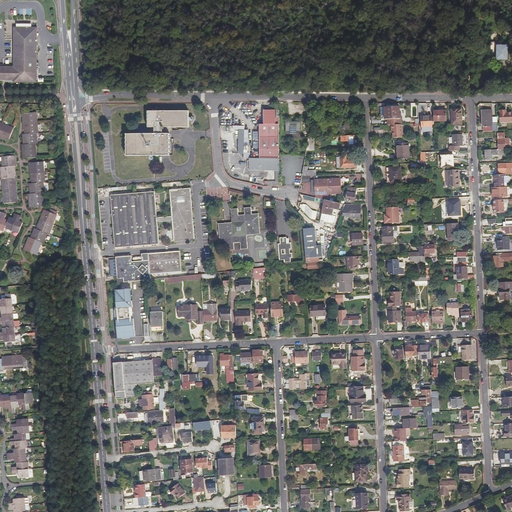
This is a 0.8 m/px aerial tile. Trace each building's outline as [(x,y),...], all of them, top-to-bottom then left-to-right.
[(0,68),(16,69),(17,27),(14,27),(14,66),(0,65),(0,68)] [(37,27),(17,27),(16,69),(0,68),(0,79),(14,80),(14,82),(37,82),(37,27)] [(511,38),(497,38),(497,56),(511,56),(511,38)] [(385,108),(380,109),(380,115),(385,115),(385,117),(387,118),(387,120),(388,126),(391,126),(402,125),(402,114),(400,114),(400,108),(385,108)] [(492,130),(493,131),(498,131),(497,123),(493,124),(492,117),(492,109),(482,110),(483,130),(492,130)] [(126,133),(126,155),(170,156),(170,133),(163,133),(163,126),(170,126),(189,126),(189,110),(148,110),(148,126),(152,126),(155,126),(155,129),(152,129),(149,129),(149,133),(126,133)] [(279,158),(280,119),(276,119),(274,119),(274,110),(264,110),(264,117),(266,118),(266,124),(264,124),(256,124),(256,158),(279,158)] [(460,119),(459,110),(451,110),(452,125),(461,125),(461,119),(460,119)] [(511,112),(506,113),(506,110),(500,111),(500,122),(511,121),(511,112)] [(446,111),(433,112),(434,119),(434,122),(446,121),(446,111)] [(24,124),(37,123),(36,112),(33,113),(28,113),(24,114),(24,117),(23,117),(24,124)] [(432,124),(434,124),(434,122),(434,119),(431,119),(431,116),(422,116),(422,127),(432,127),(432,124)] [(286,129),(301,129),(301,118),(286,118),(286,129)] [(26,134),(36,133),(38,133),(37,123),(24,124),(24,132),(26,131),(26,134)] [(13,128),(2,124),(0,128),(0,135),(0,136),(0,137),(8,141),(13,128)] [(393,134),(393,139),(403,138),(403,129),(402,129),(402,125),(391,126),(391,130),(393,130),(393,134)] [(239,131),(238,154),(248,154),(248,131),(244,131),(244,128),(232,127),(232,131),(239,131)] [(23,144),(35,143),(37,143),(36,133),(26,134),(24,134),(25,137),(23,137),(23,144)] [(498,150),(506,149),(509,149),(509,145),(507,145),(505,145),(505,139),(504,133),(498,134),(498,150)] [(453,147),(459,147),(462,147),(462,135),(452,135),(453,147)] [(355,146),(354,136),(341,137),(341,142),(346,141),(346,143),(345,143),(346,147),(355,146)] [(24,155),(24,159),(36,157),(35,143),(23,144),(22,144),(23,156),(24,155)] [(396,145),(396,151),(398,151),(399,160),(409,159),(408,144),(396,145)] [(492,150),(485,150),(485,161),(491,161),(491,160),(492,160),(493,155),(499,155),(506,155),(506,149),(498,150),(496,150),(492,150)] [(454,165),(453,155),(443,156),(443,165),(454,165)] [(14,159),(13,156),(1,157),(2,167),(14,166),(16,166),(15,159),(14,159)] [(346,162),(346,158),(340,158),(341,169),(357,168),(356,161),(346,162)] [(279,159),(249,159),(249,161),(249,167),(249,171),(279,171),(279,159)] [(43,162),(31,163),(31,166),(30,166),(31,173),(44,172),(43,162)] [(498,165),(499,174),(507,174),(507,175),(511,174),(511,164),(510,165),(510,170),(508,170),(508,165),(498,165)] [(14,166),(2,167),(0,167),(2,179),(13,178),(13,175),(15,175),(14,166)] [(308,177),(316,177),(316,171),(307,171),(307,167),(304,167),(302,177),(308,177)] [(401,183),(400,168),(389,168),(390,184),(401,183)] [(460,187),(459,171),(448,171),(448,188),(460,187)] [(45,182),(44,172),(31,173),(31,181),(33,181),(33,183),(43,182),(45,182)] [(494,188),(504,188),(503,175),(499,175),(494,176),(494,188)] [(13,178),(2,179),(3,191),(16,190),(15,181),(14,181),(13,178)] [(316,197),(326,200),(328,200),(327,195),(341,194),(341,179),(315,181),(315,182),(316,197)] [(44,193),(43,182),(33,183),(31,183),(32,187),(29,187),(30,194),(42,193),(44,193)] [(494,188),(491,188),(492,197),(507,197),(506,187),(504,188),(494,188)] [(157,217),(155,192),(111,195),(116,248),(159,244),(157,222),(172,220),(174,241),(194,239),(190,189),(170,190),(172,216),(157,217)] [(354,202),(356,189),(348,189),(346,203),(349,203),(349,202),(354,202)] [(16,190),(3,191),(4,203),(16,202),(15,199),(17,199),(16,190)] [(43,207),(42,193),(30,194),(29,194),(30,205),(31,205),(31,208),(43,207)] [(406,207),(418,206),(417,202),(414,202),(414,199),(407,199),(407,203),(406,203),(406,207)] [(326,200),(320,221),(335,225),(340,203),(328,200),(326,200)] [(503,200),(493,200),(494,205),(493,205),(493,209),(494,209),(494,214),(504,213),(503,200)] [(461,216),(460,201),(448,202),(449,216),(461,216)] [(346,205),(343,216),(351,216),(351,219),(360,219),(361,204),(346,205)] [(232,223),(218,224),(220,245),(226,244),(227,251),(234,250),(234,243),(240,243),(241,249),(248,249),(247,235),(260,234),(258,214),(252,215),(251,208),(244,208),(245,215),(238,216),(237,209),(230,209),(232,223)] [(398,208),(386,209),(386,214),(387,214),(387,216),(384,216),(384,224),(399,224),(398,208)] [(40,219),(53,224),(57,215),(49,212),(46,210),(44,213),(43,213),(40,219)] [(8,221),(5,227),(12,230),(18,215),(15,214),(13,219),(9,218),(8,221)] [(18,215),(12,230),(19,233),(23,223),(19,222),(21,217),(18,215)] [(38,230),(47,233),(49,234),(53,224),(40,219),(37,227),(39,227),(38,230)] [(457,224),(447,224),(447,238),(448,242),(454,241),(454,238),(458,237),(457,224)] [(423,225),(424,235),(432,235),(432,231),(427,231),(426,225),(423,225)] [(396,227),(385,227),(385,232),(382,232),(383,243),(388,243),(389,244),(394,244),(394,239),(393,239),(393,237),(396,237),(396,227)] [(315,228),(304,229),(306,258),(323,257),(322,246),(316,246),(315,228)] [(31,238),(42,242),(43,243),(47,233),(38,230),(36,229),(35,232),(33,231),(31,238)] [(363,245),(362,234),(353,235),(353,245),(363,245)] [(25,251),(37,255),(42,242),(31,238),(29,237),(25,247),(27,248),(25,251)] [(280,243),(278,244),(279,260),(284,260),(284,262),(291,262),(290,258),(292,258),(292,253),(290,253),(290,249),(291,249),(291,243),(290,243),(287,243),(286,239),(286,237),(280,238),(280,243)] [(508,237),(497,238),(498,250),(509,250),(509,248),(509,242),(508,237)] [(429,242),(424,243),(424,244),(425,254),(427,254),(430,254),(435,254),(435,249),(437,249),(436,245),(435,245),(429,245),(429,242)] [(409,253),(410,258),(425,257),(425,256),(425,254),(424,244),(423,244),(423,247),(419,248),(420,252),(409,253)] [(116,260),(119,283),(151,280),(151,276),(154,275),(181,273),(179,252),(149,255),(149,259),(146,260),(146,255),(143,256),(144,263),(132,264),(131,258),(116,260)] [(511,253),(496,254),(496,257),(494,257),(494,268),(503,267),(503,261),(511,260),(511,253)] [(359,257),(347,258),(348,266),(349,267),(349,270),(358,270),(358,266),(358,263),(360,263),(359,257)] [(453,264),(454,268),(457,268),(467,268),(466,258),(456,258),(457,264),(453,264)] [(398,265),(398,261),(388,262),(389,276),(404,275),(403,265),(398,265)] [(267,267),(254,269),(254,279),(267,278),(267,267)] [(457,281),(467,280),(467,268),(457,268),(457,281)] [(202,280),(201,274),(195,275),(166,278),(166,281),(168,281),(168,284),(181,283),(180,281),(194,280),(194,281),(202,280)] [(351,282),(353,274),(336,275),(337,288),(339,288),(339,292),(352,292),(351,282)] [(241,291),(246,290),(252,290),(252,281),(240,282),(240,283),(236,283),(237,292),(241,292),(241,291)] [(510,299),(509,295),(509,290),(511,290),(511,283),(500,283),(501,295),(499,296),(500,300),(510,299)] [(134,328),(133,319),(131,319),(130,308),(132,307),(130,288),(115,290),(117,320),(115,320),(117,339),(134,338),(134,328)] [(300,296),(300,289),(296,289),(297,294),(291,294),(291,296),(288,297),(289,302),(298,301),(298,306),(304,305),(303,297),(300,296)] [(388,301),(389,308),(395,307),(397,307),(401,307),(400,293),(390,293),(390,301),(388,301)] [(284,316),(283,303),(272,303),(272,316),(280,315),(280,317),(284,316)] [(208,310),(203,310),(203,312),(204,321),(218,321),(217,304),(208,304),(208,310)] [(268,304),(256,304),(256,314),(264,313),(265,316),(269,316),(268,304)] [(455,318),(459,317),(459,304),(447,304),(447,314),(452,313),(455,313),(455,316),(455,318)] [(197,325),(204,325),(204,321),(203,312),(197,312),(197,305),(186,305),(186,306),(178,307),(178,318),(186,317),(186,316),(192,316),(192,320),(197,320),(197,325)] [(326,315),(325,305),(311,306),(312,316),(326,315)] [(0,310),(2,310),(2,314),(13,313),(12,306),(0,306),(0,310)] [(395,307),(389,308),(389,323),(401,323),(400,312),(395,313),(395,311),(395,307)] [(221,320),(231,320),(231,309),(221,309),(221,320)] [(462,322),(466,322),(470,322),(470,316),(472,316),(471,310),(469,310),(469,309),(465,309),(465,310),(461,310),(462,322)] [(236,312),(236,325),(242,325),(242,322),(251,321),(251,311),(236,312)] [(346,317),(346,311),(339,311),(340,325),(361,324),(360,317),(346,317)] [(404,321),(404,327),(408,327),(408,323),(413,323),(413,321),(416,321),(416,312),(406,312),(406,321),(404,321)] [(433,323),(436,322),(444,322),(444,312),(432,313),(433,323)] [(0,321),(13,320),(13,319),(13,314),(13,313),(2,314),(2,318),(0,317),(0,321)] [(163,327),(162,313),(150,313),(151,328),(163,327)] [(428,323),(428,315),(417,315),(418,323),(428,323)] [(0,324),(3,324),(3,328),(14,327),(14,326),(13,321),(13,320),(0,321),(0,324)] [(15,334),(0,335),(0,339),(4,339),(5,343),(15,342),(15,334)] [(406,359),(406,360),(408,360),(408,356),(417,356),(417,346),(412,346),(412,345),(408,345),(408,347),(405,347),(405,348),(406,359)] [(430,346),(418,346),(418,359),(431,359),(430,346)] [(471,360),(471,346),(462,346),(462,360),(471,360)] [(395,360),(403,359),(403,348),(399,348),(398,350),(395,351),(394,352),(394,354),(394,355),(395,355),(395,360)] [(265,350),(253,351),(253,353),(254,372),(258,371),(258,363),(266,363),(265,350)] [(364,356),(364,350),(354,350),(355,356),(352,356),(353,371),(365,370),(365,362),(366,362),(365,356),(364,356)] [(304,353),(295,353),(295,356),(296,364),(309,363),(308,352),(304,352),(304,353)] [(250,364),(251,372),(254,372),(253,353),(241,354),(241,356),(237,356),(237,361),(241,361),(241,363),(249,362),(249,364),(250,364)] [(322,361),(322,353),(313,353),(314,361),(322,361)] [(233,369),(233,355),(224,356),(223,354),(221,354),(221,366),(226,366),(227,383),(234,383),(234,373),(233,369)] [(348,369),(347,354),(332,354),(333,365),(341,365),(341,369),(348,369)] [(12,357),(13,368),(27,367),(27,361),(26,357),(21,358),(21,356),(12,357)] [(0,359),(0,369),(13,368),(12,357),(3,357),(3,359),(0,359)] [(208,357),(195,357),(196,367),(211,367),(211,358),(208,358),(208,357)] [(153,359),(153,360),(154,376),(158,376),(163,376),(162,359),(154,359),(153,359)] [(114,363),(116,399),(125,398),(125,392),(125,385),(135,384),(154,383),(154,376),(153,360),(114,363)] [(469,380),(468,367),(456,368),(457,381),(469,380)] [(300,384),(301,390),(307,389),(307,381),(305,382),(305,380),(310,379),(309,374),(305,374),(305,375),(300,376),(300,379),(300,384)] [(189,382),(189,375),(183,375),(183,390),(190,389),(190,386),(190,384),(192,384),(192,382),(189,382)] [(259,385),(259,375),(249,375),(249,390),(263,390),(262,384),(259,385)] [(290,390),(296,390),(296,384),(300,384),(300,379),(289,380),(290,390)] [(364,398),(363,387),(350,387),(351,403),(366,402),(366,397),(364,398)] [(155,408),(151,391),(144,392),(144,395),(142,395),(143,400),(140,400),(141,407),(144,406),(144,409),(155,408)] [(327,400),(327,392),(318,392),(319,402),(316,402),(316,407),(326,407),(326,400),(327,400)] [(25,394),(27,409),(30,409),(30,404),(33,404),(32,393),(25,394)] [(18,396),(19,405),(23,405),(23,410),(27,409),(25,394),(18,394),(18,396)] [(247,395),(234,395),(235,409),(244,409),(244,404),(241,404),(241,401),(244,401),(248,401),(247,395)] [(511,396),(504,397),(505,403),(503,403),(503,407),(511,406),(511,396)] [(4,397),(5,406),(5,408),(9,408),(9,411),(12,411),(11,397),(9,397),(4,397)] [(426,406),(426,403),(425,397),(419,398),(419,400),(411,400),(411,407),(426,406)] [(462,408),(462,397),(452,398),(452,408),(453,408),(462,408)] [(364,419),(363,405),(353,406),(354,420),(364,419)] [(393,408),(393,417),(406,416),(406,408),(393,408)] [(148,413),(149,426),(164,425),(163,412),(148,413)] [(264,427),(263,417),(252,418),(253,434),(261,434),(261,427),(264,427)] [(328,421),(328,418),(322,418),(321,418),(321,430),(328,430),(327,428),(330,428),(330,421),(328,421)] [(12,424),(13,427),(29,426),(28,419),(17,420),(18,424),(12,424)] [(404,419),(404,428),(417,428),(416,419),(404,419)] [(194,431),(211,429),(211,421),(194,423),(194,431)] [(466,427),(466,424),(457,425),(458,435),(469,435),(469,431),(469,427),(466,427)] [(350,436),(350,441),(361,440),(360,437),(358,437),(358,430),(358,425),(349,426),(350,430),(350,436)] [(236,438),(235,427),(222,427),(222,439),(236,438)] [(172,441),(171,428),(158,429),(160,442),(172,441)] [(395,436),(395,441),(403,441),(405,441),(404,428),(393,429),(394,433),(395,433),(395,436)] [(29,433),(19,434),(15,434),(15,438),(11,439),(12,442),(26,440),(26,439),(30,439),(29,433)] [(183,443),(192,442),(191,433),(182,434),(183,443)] [(150,452),(157,451),(156,439),(148,440),(150,452)] [(320,450),(319,439),(304,440),(305,451),(320,450)] [(26,440),(12,442),(10,442),(11,445),(16,445),(16,449),(25,448),(27,448),(26,440)] [(141,440),(123,442),(124,453),(133,452),(132,446),(142,445),(141,440)] [(258,451),(257,441),(247,441),(248,456),(260,456),(259,451),(258,451)] [(463,443),(464,457),(475,457),(474,443),(463,443)] [(403,445),(393,446),(393,450),(389,450),(390,455),(394,455),(394,461),(404,461),(403,445)] [(25,448),(16,449),(14,449),(15,453),(9,453),(10,456),(26,455),(25,448)] [(511,463),(511,454),(501,455),(501,465),(511,463)] [(206,458),(195,459),(196,467),(202,467),(202,468),(207,467),(208,470),(211,469),(210,461),(207,461),(206,458)] [(192,472),(191,460),(180,461),(181,473),(192,472)] [(220,460),(220,475),(234,474),(233,460),(220,460)] [(28,462),(26,462),(18,463),(18,467),(12,467),(13,471),(29,469),(28,462)] [(271,466),(271,462),(260,462),(260,466),(261,478),(272,478),(271,466)] [(315,464),(296,465),(297,475),(305,474),(305,470),(313,469),(313,470),(316,470),(316,467),(315,467),(315,464)] [(367,481),(367,473),(367,470),(368,470),(368,465),(355,466),(356,482),(367,481)] [(143,471),(139,472),(140,481),(144,480),(144,482),(161,480),(159,469),(143,471)] [(174,480),(179,480),(178,469),(170,470),(171,477),(174,477),(174,480)] [(398,473),(398,478),(398,481),(397,481),(397,487),(409,487),(409,485),(408,479),(410,479),(409,478),(409,473),(410,473),(410,469),(399,469),(399,473),(398,473)] [(474,470),(470,470),(466,470),(466,469),(459,469),(459,478),(469,478),(469,479),(474,479),(474,470)] [(196,491),(205,490),(204,477),(198,478),(193,478),(194,481),(194,487),(195,487),(196,491)] [(451,489),(457,489),(456,480),(440,481),(440,495),(448,495),(448,491),(448,489),(451,489)] [(185,493),(178,483),(169,489),(172,494),(174,493),(177,498),(185,493)] [(134,492),(135,498),(145,497),(144,484),(135,485),(136,492),(134,492)] [(217,495),(216,487),(208,488),(209,496),(217,495)] [(309,489),(301,490),(302,507),(311,507),(310,489),(309,489)] [(247,495),(244,495),(244,500),(248,500),(248,508),(253,508),(253,505),(258,505),(258,494),(247,495)] [(357,509),(367,509),(367,501),(368,501),(368,494),(357,494),(357,509)] [(410,499),(410,494),(396,495),(396,500),(398,499),(398,500),(398,502),(399,503),(400,511),(409,511),(409,499),(410,499)] [(511,496),(507,499),(507,498),(502,500),(506,509),(511,507),(511,509),(511,508),(511,496)] [(9,503),(9,507),(25,505),(25,498),(14,499),(14,503),(9,503)]
